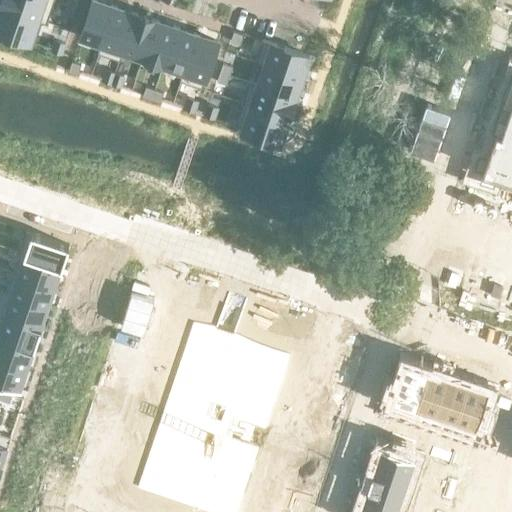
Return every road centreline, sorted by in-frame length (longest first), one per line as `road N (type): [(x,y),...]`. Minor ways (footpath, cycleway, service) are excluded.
road 1 (residential): [(501,0),(399,322)]
road 2 (residential): [(399,322),(87,221)]
